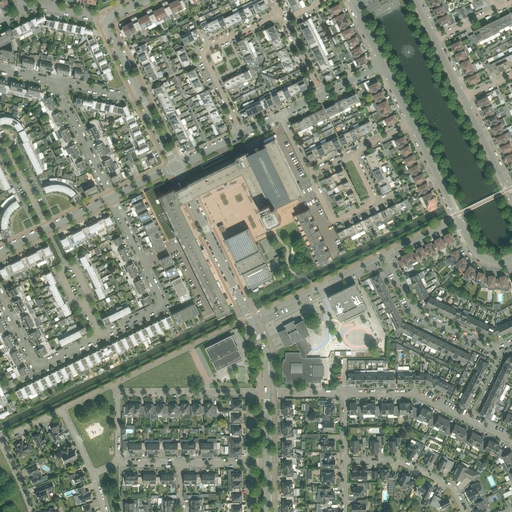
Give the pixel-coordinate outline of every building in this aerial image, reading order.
[(179,0),(177,0),(174,2),(179,11),(187,7),(183,0),(181,0),(180,1),(179,0)] [(257,0),(255,0),(252,2),(253,4),(258,13),(258,14),(260,13),(260,12),(261,11),(262,10),(258,2),(257,0)] [(270,4),(267,0),(261,0),(258,2),(263,12),(265,11),(264,9),(268,8),(266,5),(269,3),(269,4),(270,4)] [(292,9),(290,10),(291,12),(301,8),(302,7),(302,8),(305,6),(306,6),(303,0),(299,2),(291,6),(292,8),(292,9)] [(430,0),(429,0),(429,1),(432,6),(435,5),(436,8),(446,4),(444,0),(430,0)] [(477,0),(472,3),(474,8),(483,4),(481,0),(477,0)] [(167,6),(171,14),(173,18),(173,19),(177,17),(175,12),(179,11),(174,2),(169,4),(170,6),(167,7),(167,6)] [(331,8),(333,14),(342,9),(340,4),(337,5),(336,4),(333,5),(332,3),(326,6),(328,10),(331,8)] [(253,4),(248,6),(254,17),(256,16),(255,14),(257,13),(258,14),(253,4)] [(436,8),(434,10),(437,15),(439,14),(441,18),(447,15),(445,11),(449,9),(449,8),(449,7),(449,6),(448,5),(447,4),(446,4),(436,8)] [(162,8),(159,9),(163,18),(168,16),(171,14),(167,6),(167,7),(165,8),(164,7),(162,8)] [(242,6),(237,8),(238,9),(239,11),(243,20),(244,22),(246,21),(245,19),(246,18),(248,17),(244,9),(243,6),(242,6)] [(248,6),(244,9),(248,17),(249,19),(251,18),(250,16),(252,15),(253,17),(254,17),(248,6)] [(459,9),(461,14),(464,19),(467,17),(463,7),(459,9)] [(237,8),(232,10),(234,13),(238,22),(239,24),(241,23),(240,21),(241,20),(243,20),(239,11),(238,9),(237,8)] [(151,13),(155,22),(163,18),(159,9),(154,12),(154,13),(152,14),(151,13)] [(334,25),(338,23),(347,18),(344,13),(342,14),(340,11),(342,9),(333,14),(334,13),(336,17),(332,19),(334,25)] [(148,14),(143,17),(148,26),(155,22),(151,13),(151,14),(152,15),(149,16),(148,14)] [(221,13),(216,16),(218,18),(222,27),(223,29),(225,28),(224,26),(225,25),(227,25),(224,18),(223,16),(221,13)] [(234,13),(229,16),(234,26),(236,25),(235,24),(238,22),(234,13)] [(42,25),(48,26),(49,20),(45,19),(46,19),(43,15),(36,18),(35,17),(40,27),(40,26),(42,25)] [(438,19),(441,25),(444,23),(444,25),(447,23),(448,26),(455,23),(452,17),(449,18),(447,15),(441,18),(438,19)] [(224,18),(227,25),(229,29),(231,28),(230,26),(231,25),(232,25),(233,25),(233,24),(232,22),(229,16),(227,17),(224,18)] [(505,16),(500,19),(504,28),(509,25),(510,27),(505,16)] [(32,31),(40,27),(35,17),(31,20),(31,21),(28,22),(27,21),(32,31)] [(136,21),(140,30),(142,35),(145,34),(145,32),(144,30),(145,29),(144,27),(148,26),(143,17),(138,19),(139,21),(136,22),(136,21)] [(218,18),(213,21),(217,29),(218,31),(220,30),(219,28),(222,27),(218,18)] [(342,32),(351,28),(349,29),(347,25),(349,24),(347,18),(338,23),(340,28),(341,28),(343,32),(342,32)] [(300,26),(302,29),(311,25),(308,19),(297,25),(299,27),(300,26)] [(500,19),(494,21),(500,32),(499,30),(504,28),(500,19)] [(52,30),(56,31),(58,21),(54,20),(53,21),(49,20),(48,26),(52,27),(52,30)] [(191,30),(191,31),(196,40),(196,42),(198,41),(198,39),(201,37),(197,29),(199,28),(195,20),(192,21),(195,28),(191,30)] [(24,35),(32,31),(27,21),(23,23),(23,25),(20,26),(19,25),(24,35)] [(60,32),(65,33),(67,23),(63,22),(62,23),(58,22),(59,21),(58,21),(56,31),(60,32)] [(133,22),(128,24),(132,33),(140,30),(136,21),(135,21),(136,22),(134,23),(133,22)] [(213,21),(208,23),(212,32),(213,34),(215,33),(214,31),(217,29),(213,21)] [(494,21),(489,24),(495,35),(500,32),(494,21)] [(69,34),(74,35),(76,26),(76,25),(71,24),(71,25),(67,24),(67,23),(65,33),(69,34)] [(212,32),(208,23),(202,26),(208,36),(210,35),(209,33),(212,32)] [(489,23),(484,25),(484,26),(489,37),(495,35),(489,24),(489,23)] [(132,33),(128,24),(122,27),(123,28),(121,30),(120,29),(124,37),(132,33)] [(15,39),(24,35),(19,25),(15,27),(15,28),(11,30),(14,37),(15,39)] [(74,35),(74,37),(82,39),(83,37),(83,36),(85,28),(85,26),(80,25),(80,27),(76,26),(74,35)] [(266,29),(268,35),(279,29),(278,27),(276,28),(274,25),(266,29)] [(303,31),(304,34),(313,30),(311,25),(302,29),(300,30),(301,32),(303,31)] [(484,25),(479,28),(479,29),(484,40),(489,37),(484,26),(484,25)] [(0,57),(1,59),(14,62),(16,53),(12,52),(13,50),(13,49),(13,48),(13,47),(13,46),(13,45),(13,44),(13,43),(12,42),(12,41),(12,40),(11,40),(11,39),(14,37),(11,30),(10,28),(0,33),(0,57)] [(86,37),(88,41),(93,38),(92,34),(93,29),(85,28),(83,36),(86,37)] [(347,41),(356,37),(353,38),(351,34),(354,33),(351,28),(342,32),(345,37),(346,37),(347,41)] [(268,35),(271,40),(281,35),(280,33),(279,33),(277,31),(279,30),(279,29),(268,35)] [(475,33),(472,35),(474,40),(476,44),(479,42),(484,40),(479,29),(476,30),(474,31),(474,32),(475,33)] [(305,36),(307,39),(316,35),(313,30),(304,34),(303,35),(304,37),(305,36)] [(191,31),(186,34),(190,42),(191,44),(193,43),(192,41),(196,40),(191,31)] [(185,45),(183,46),(186,47),(188,46),(187,44),(190,42),(186,34),(181,36),(185,45)] [(271,40),(273,45),(284,40),(283,38),(281,39),(280,36),(281,35),(271,40)] [(308,41),(309,44),(318,40),(316,35),(307,39),(305,40),(306,42),(308,41)] [(351,51),(360,46),(358,47),(356,44),(358,42),(356,37),(347,41),(350,47),(350,46),(352,50),(351,51)] [(87,46),(89,50),(99,46),(96,41),(95,42),(93,38),(88,41),(90,44),(87,46)] [(237,46),(238,48),(248,43),(246,38),(237,42),(239,45),(237,46)] [(454,44),(451,45),(454,50),(463,46),(462,45),(461,42),(462,42),(460,40),(459,40),(459,39),(457,41),(454,42),(453,42),(454,44)] [(284,40),(273,45),(276,50),(287,45),(285,43),(284,44),(282,41),(284,40)] [(310,46),(312,49),(312,50),(321,45),(318,40),(309,44),(308,45),(309,47),(310,46)] [(136,55),(137,57),(139,56),(148,52),(150,51),(147,43),(140,46),(141,49),(136,51),(138,54),(136,55)] [(241,50),(239,51),(240,53),(242,52),(251,48),(248,43),(240,47),(241,49),(241,50)] [(176,44),(175,48),(177,51),(176,52),(178,57),(187,53),(185,50),(187,49),(186,47),(183,46),(176,44)] [(313,52),(314,55),(323,50),(321,45),(312,50),(310,51),(311,53),(313,52)] [(463,46),(454,50),(456,49),(458,53),(456,54),(458,60),(467,55),(470,54),(473,52),(470,47),(467,49),(465,45),(463,46)] [(89,50),(93,58),(102,54),(100,49),(99,50),(98,46),(99,46),(89,50)] [(276,52),(279,57),(290,52),(288,52),(286,50),(288,49),(287,46),(276,52)] [(356,60),(365,56),(365,55),(362,57),(360,53),(363,52),(360,46),(351,51),(354,56),(355,56),(357,60),(356,60)] [(242,56),(243,58),(245,57),(253,53),(251,48),(242,52),(244,55),(242,56)] [(315,57),(317,60),(326,56),(323,50),(314,55),(313,56),(314,58),(315,57)] [(26,65),(28,65),(29,55),(24,54),(25,52),(21,51),(20,59),(23,60),(22,65),(26,65)] [(39,55),(37,63),(40,63),(39,68),(43,69),(45,69),(48,57),(48,56),(42,54),(43,53),(39,52),(39,55)] [(139,60),(140,62),(141,61),(150,57),(148,52),(139,56),(140,59),(139,60)] [(178,57),(181,62),(189,58),(188,55),(190,54),(189,52),(187,53),(178,57)] [(279,57),(282,62),(292,57),(290,58),(289,55),(291,54),(290,52),(279,57)] [(244,61),(245,63),(247,62),(256,58),(253,53),(245,57),(246,60),(244,61)] [(34,62),(37,63),(39,55),(35,54),(35,55),(30,54),(29,55),(28,65),(29,66),(33,67),(34,62)] [(93,58),(97,66),(106,62),(104,57),(103,58),(101,54),(103,54),(102,54),(93,58)] [(460,64),(463,69),(472,64),(469,59),(467,56),(467,55),(458,60),(461,58),(463,62),(460,64)] [(504,55),(499,57),(505,68),(505,69),(510,67),(510,66),(504,55)] [(318,66),(328,61),(326,56),(317,60),(315,61),(316,63),(318,62),(319,65),(318,66)] [(365,56),(356,60),(359,65),(360,66),(366,64),(365,62),(368,61),(365,56)] [(52,66),(55,66),(56,59),(48,57),(45,69),(47,69),(46,70),(51,71),(52,66)] [(65,61),(62,73),(64,73),(64,74),(68,74),(69,69),(72,70),(74,62),(74,59),(69,57),(68,61),(65,61)] [(141,65),(142,67),(144,67),(153,62),(150,57),(141,61),(143,64),(141,65)] [(189,58),(181,62),(183,67),(192,63),(190,60),(192,59),(191,57),(189,58)] [(282,62),(284,67),(295,62),(293,63),(292,60),(293,59),(292,57),(282,62)] [(499,57),(494,60),(500,71),(500,72),(505,69),(505,68),(499,57)] [(260,67),(258,63),(256,58),(247,62),(248,65),(247,66),(248,68),(251,69),(257,71),(261,72),(262,69),(262,67),(260,67)] [(61,72),(62,73),(65,61),(56,59),(55,66),(58,67),(57,72),(61,73),(61,72)] [(494,60),(486,64),(487,68),(490,73),(493,72),(494,73),(500,71),(494,60)] [(145,70),(144,70),(145,72),(146,72),(155,67),(158,66),(155,61),(153,62),(144,67),(145,70)] [(320,67),(322,70),(331,66),(328,61),(318,66),(319,68),(320,67)] [(74,62),(72,70),(75,71),(74,76),(78,77),(78,76),(80,76),(80,77),(82,67),(80,66),(80,65),(78,63),(74,62)] [(99,70),(101,74),(110,70),(108,65),(107,66),(105,62),(106,62),(97,66),(99,70)] [(295,62),(284,67),(287,73),(296,68),(294,65),(296,64),(295,62)] [(467,78),(476,74),(474,70),(472,64),(463,69),(465,74),(468,73),(470,77),(467,78)] [(323,72),(324,75),(333,71),(331,66),(322,70),(320,71),(321,73),(323,72)] [(146,76),(147,78),(149,77),(158,72),(155,67),(146,72),(148,75),(146,76)] [(186,73),(189,78),(197,74),(196,71),(198,70),(196,68),(186,73)] [(246,71),(243,72),(248,81),(257,76),(255,74),(257,71),(251,69),(248,68),(246,69),(246,71)] [(107,79),(108,79),(108,80),(113,78),(109,70),(110,70),(101,74),(103,79),(104,78),(104,79),(105,79),(106,79),(107,79)] [(241,73),(239,74),(243,83),(248,81),(243,72),(242,70),(240,71),(241,73)] [(324,75),(323,76),(324,78),(325,77),(327,81),(329,80),(331,83),(340,78),(336,70),(333,71),(324,75)] [(160,78),(158,72),(149,77),(150,80),(149,81),(150,83),(160,78)] [(189,78),(191,83),(200,79),(198,76),(200,75),(199,73),(197,74),(189,78)] [(237,75),(234,77),(238,85),(243,83),(239,74),(238,73),(236,74),(237,75)] [(476,74),(467,78),(470,83),(473,82),(473,84),(479,81),(478,79),(479,79),(476,74)] [(232,78),(229,79),(233,88),(238,85),(234,77),(233,75),(231,76),(232,78)] [(229,79),(228,77),(226,78),(227,80),(223,82),(228,90),(233,88),(229,79)] [(302,80),(298,82),(303,92),(305,92),(304,90),(307,88),(308,88),(306,85),(309,84),(306,77),(302,79),(302,80)] [(191,83),(193,88),(202,84),(201,81),(202,80),(201,78),(200,79),(191,83)] [(11,86),(8,86),(6,93),(9,94),(10,93),(15,94),(17,83),(16,83),(16,82),(12,81),(11,86)] [(298,82),(293,84),(298,95),(300,94),(299,92),(302,91),(303,93),(303,92),(298,82)] [(369,86),(371,91),(380,87),(378,82),(375,83),(374,82),(369,84),(369,86)] [(19,83),(17,83),(15,94),(18,95),(18,96),(23,97),(25,89),(22,89),(23,84),(19,83)] [(202,84),(193,88),(196,93),(205,89),(203,86),(205,85),(204,83),(202,84)] [(156,90),(157,94),(166,89),(163,84),(153,89),(154,91),(156,90)] [(293,84),(288,87),(293,98),(295,97),(294,95),(297,93),(298,95),(293,84)] [(28,90),(25,89),(23,97),(29,98),(29,97),(32,98),(33,96),(35,87),(33,86),(29,85),(28,90)] [(36,87),(35,87),(33,96),(38,98),(38,100),(39,100),(44,94),(43,93),(40,92),(41,87),(37,86),(36,87)] [(288,87),(282,89),(288,100),(290,99),(289,97),(292,96),(293,98),(288,87)] [(374,95),(376,101),(382,98),(385,96),(382,91),(380,92),(378,88),(380,87),(371,91),(372,92),(372,91),(374,95)] [(158,96),(160,99),(169,94),(166,89),(157,94),(155,94),(156,96),(158,96)] [(199,94),(202,99),(211,95),(209,92),(211,91),(210,89),(199,94)] [(282,89),(277,92),(283,103),(285,102),(284,100),(287,98),(287,100),(288,100),(282,89)] [(283,103),(277,92),(276,90),(271,92),(277,105),(279,104),(279,102),(281,101),(282,103),(283,103)] [(352,92),(350,93),(355,104),(360,101),(356,93),(353,94),(352,92)] [(269,93),(264,95),(264,96),(265,98),(270,107),(272,105),(273,105),(274,107),(276,106),(271,95),(270,93),(269,93)] [(347,95),(345,96),(350,107),(355,104),(350,93),(349,93),(350,95),(347,97),(347,95)] [(44,94),(39,100),(40,102),(42,107),(45,106),(54,101),(53,100),(52,96),(47,98),(46,95),(45,95),(44,94)] [(161,101),(162,104),(171,99),(169,94),(160,99),(158,100),(159,102),(161,101)] [(202,105),(204,104),(213,100),(212,97),(213,96),(212,94),(211,95),(202,99),(199,100),(202,105)] [(264,95),(259,98),(260,100),(264,109),(265,109),(267,108),(268,108),(268,109),(271,108),(270,107),(265,98),(264,96),(264,95)] [(478,100),(481,106),(490,101),(487,96),(486,95),(480,98),(481,99),(478,100)] [(341,97),(339,98),(345,109),(350,107),(345,96),(344,96),(345,98),(342,99),(341,97)] [(89,112),(89,110),(91,101),(89,100),(82,99),(82,98),(78,97),(77,97),(76,97),(75,98),(75,99),(74,99),(74,100),(74,101),(75,102),(76,105),(80,103),(83,104),(83,105),(83,106),(84,107),(84,108),(85,108),(86,108),(85,111),(89,112)] [(174,98),(171,99),(162,104),(160,105),(161,107),(163,106),(165,109),(176,103),(174,98)] [(336,100),(334,101),(340,112),(345,109),(339,98),(339,99),(340,100),(337,102),(336,100)] [(376,101),(373,103),(377,112),(381,110),(389,106),(387,100),(384,102),(382,98),(376,101)] [(204,104),(207,109),(215,105),(214,102),(216,101),(215,99),(213,100),(204,104)] [(91,101),(89,110),(94,111),(95,108),(97,108),(99,109),(100,103),(97,102),(96,102),(96,101),(92,100),(91,101)] [(260,100),(255,103),(260,113),(260,112),(262,110),(263,112),(265,111),(260,100)] [(54,103),(54,101),(45,106),(47,111),(45,112),(46,115),(53,111),(52,109),(57,106),(55,103),(54,103)] [(331,102),(329,103),(334,114),(340,112),(334,101),(335,103),(332,104),(331,102)] [(483,110),(485,115),(494,111),(492,105),(491,106),(489,102),(490,101),(481,106),(484,105),(485,108),(483,110)] [(98,112),(107,114),(109,103),(109,105),(105,104),(105,103),(100,102),(100,103),(99,109),(98,112)] [(117,113),(117,112),(118,106),(114,106),(114,104),(109,103),(107,114),(115,115),(117,113)] [(255,103),(250,105),(255,116),(254,114),(257,113),(258,114),(260,113),(255,103)] [(334,114),(329,103),(329,104),(330,105),(327,107),(326,105),(324,106),(329,117),(334,114)] [(207,109),(209,114),(218,110),(216,107),(218,106),(217,104),(215,105),(207,109)] [(121,117),(131,112),(130,112),(126,105),(122,107),(118,106),(117,112),(121,113),(122,116),(121,117)] [(166,111),(167,114),(176,110),(174,105),(165,109),(163,110),(164,112),(166,111)] [(250,105),(245,108),(250,118),(249,117),(252,115),(253,117),(255,116),(250,105)] [(389,106),(381,110),(383,115),(384,115),(385,117),(386,119),(390,117),(391,116),(390,114),(389,112),(392,111),(389,106)] [(317,109),(322,120),(328,117),(323,107),(320,108),(321,110),(318,111),(317,109)] [(250,118),(245,108),(239,110),(244,119),(247,118),(248,119),(250,118)] [(209,114),(212,119),(220,114),(219,112),(221,111),(220,109),(218,110),(209,114)] [(312,112),(317,123),(322,120),(317,109),(315,110),(316,112),(313,114),(312,112)] [(487,119),(490,124),(493,123),(498,120),(499,120),(497,115),(500,113),(498,109),(495,111),(494,111),(485,115),(488,114),(490,118),(487,119)] [(168,116),(170,119),(179,115),(176,110),(167,114),(165,115),(166,117),(168,116)] [(14,111),(13,115),(10,123),(14,126),(20,119),(16,117),(18,112),(14,111)] [(55,114),(53,111),(46,115),(49,120),(51,119),(52,122),(61,117),(61,116),(59,112),(55,114)] [(121,117),(125,125),(135,120),(134,120),(132,117),(133,116),(131,112),(121,117)] [(307,114),(312,125),(317,123),(312,112),(310,113),(311,115),(308,116),(307,114)] [(212,119),(214,123),(223,119),(221,116),(223,115),(222,113),(220,114),(212,119)] [(4,114),(5,122),(10,123),(13,115),(8,114),(8,116),(4,116),(4,114)] [(302,117),(307,128),(312,125),(307,114),(305,115),(306,117),(303,119),(302,117)] [(171,121),(172,124),(181,120),(179,115),(170,119),(168,120),(169,122),(171,121)] [(394,115),(385,119),(388,124),(389,124),(389,125),(395,123),(394,121),(397,120),(394,115)] [(62,119),(61,117),(52,122),(55,127),(53,128),(54,131),(64,126),(62,123),(65,122),(63,119),(62,119)] [(297,119),(302,130),(307,128),(302,117),(300,118),(301,120),(298,121),(297,119)] [(214,123),(216,128),(225,124),(224,121),(225,120),(224,118),(223,119),(214,123)] [(20,119),(14,126),(18,130),(25,126),(22,123),(21,124),(19,121),(20,119)] [(90,128),(88,129),(90,133),(91,133),(91,134),(100,130),(102,129),(104,128),(103,127),(104,127),(101,122),(100,123),(98,120),(95,119),(94,119),(89,121),(91,124),(89,125),(90,128)] [(172,124),(170,125),(171,127),(173,126),(175,129),(184,125),(187,124),(184,119),(181,120),(172,124)] [(302,130),(297,119),(295,120),(296,122),(292,124),(297,133),(302,130)] [(125,125),(129,133),(139,128),(138,129),(136,125),(137,124),(135,120),(125,125)] [(492,128),(494,134),(497,132),(504,129),(501,124),(500,124),(499,122),(498,120),(493,123),(495,127),(492,128)] [(370,121),(364,124),(370,134),(372,133),(371,131),(374,130),(370,121)] [(225,124),(216,128),(219,134),(228,129),(226,126),(228,125),(227,123),(225,124)] [(364,124),(359,126),(365,137),(367,136),(366,134),(369,133),(369,134),(370,134),(364,124)] [(175,135),(186,130),(184,125),(175,129),(173,130),(174,132),(176,131),(177,134),(175,135)] [(65,129),(64,126),(54,131),(56,134),(58,133),(60,138),(69,134),(69,132),(67,128),(65,129)] [(359,126),(354,129),(359,137),(359,139),(361,138),(361,136),(363,135),(364,137),(365,137),(359,126)] [(18,131),(21,137),(29,133),(27,127),(18,131)] [(131,136),(129,138),(131,142),(133,141),(142,137),(141,135),(140,133),(141,132),(139,128),(138,129),(129,133),(131,136)] [(348,128),(343,131),(344,134),(348,142),(349,144),(351,143),(350,141),(353,140),(349,131),(348,128)] [(100,130),(91,134),(92,136),(91,136),(93,140),(95,139),(97,142),(99,140),(106,137),(108,136),(106,131),(104,132),(103,132),(102,129),(100,130)] [(177,135),(175,135),(176,137),(178,137),(180,140),(189,135),(191,134),(188,129),(186,130),(177,135)] [(354,129),(349,131),(353,140),(354,142),(356,141),(355,139),(359,137),(354,129)] [(496,138),(499,143),(502,142),(508,139),(511,137),(509,131),(505,133),(503,130),(504,129),(497,132),(499,136),(496,138)] [(29,133),(21,137),(22,140),(23,142),(31,138),(33,137),(31,132),(29,133)] [(69,134),(60,138),(59,139),(61,144),(62,147),(69,144),(68,141),(72,138),(71,135),(70,135),(69,134)] [(348,142),(344,134),(339,136),(344,147),(346,146),(345,144),(348,142)] [(181,142),(182,145),(191,141),(189,135),(180,140),(178,141),(179,143),(181,142)] [(136,145),(137,149),(147,144),(146,145),(144,141),(145,141),(143,136),(142,137),(133,141),(135,145),(136,145)] [(395,141),(398,146),(407,141),(404,136),(402,137),(401,136),(395,139),(396,140),(395,141)] [(98,144),(96,145),(98,149),(99,150),(108,146),(106,141),(108,140),(106,137),(99,140),(97,142),(98,144)] [(205,173),(194,178),(195,180),(195,181),(200,190),(232,175),(244,169),(261,202),(260,203),(258,204),(257,204),(259,203),(260,206),(260,207),(259,207),(261,212),(262,212),(263,214),(263,213),(266,219),(266,220),(268,225),(282,219),(276,208),(303,195),(302,195),(301,192),(300,190),(298,185),(297,184),(275,139),(275,138),(264,144),(262,140),(261,137),(244,146),(245,148),(247,152),(232,159),(205,173)] [(337,137),(332,139),(336,148),(339,147),(340,149),(342,148),(337,137)] [(22,143),(25,148),(32,144),(31,138),(23,142),(22,143)] [(332,139),(327,142),(331,151),(334,149),(335,151),(337,150),(336,148),(332,139)] [(501,147),(504,152),(506,151),(511,148),(511,146),(510,143),(509,143),(508,139),(502,142),(504,146),(501,147)] [(182,145),(180,146),(181,148),(183,147),(185,150),(194,146),(191,141),(182,145)] [(400,150),(402,155),(411,151),(409,145),(406,147),(404,143),(407,142),(407,141),(398,146),(396,147),(398,151),(400,150)] [(32,144),(25,148),(27,153),(37,148),(36,142),(32,144)] [(327,142),(322,144),(326,153),(329,152),(330,154),(332,153),(331,151),(327,142)] [(70,146),(69,144),(62,147),(64,150),(66,149),(68,154),(77,150),(76,148),(77,148),(75,144),(70,146)] [(138,155),(139,159),(148,155),(146,150),(149,149),(147,144),(137,149),(139,153),(140,154),(138,155)] [(315,144),(310,146),(310,147),(311,149),(316,158),(318,157),(319,157),(320,159),(322,158),(321,156),(317,147),(315,144)] [(322,144),(317,147),(321,156),(324,154),(325,156),(327,155),(326,153),(322,144)] [(106,153),(107,156),(114,153),(113,150),(112,150),(110,145),(108,146),(99,150),(100,152),(99,152),(101,156),(106,153)] [(317,160),(311,149),(310,147),(305,150),(310,161),(314,159),(315,161),(317,160)] [(37,148),(27,153),(30,158),(37,154),(38,154),(40,153),(38,148),(37,148)] [(78,151),(77,150),(68,154),(70,157),(67,158),(70,163),(77,160),(76,157),(80,155),(78,151)] [(365,160),(366,162),(368,161),(377,157),(374,151),(365,156),(367,159),(365,160)] [(404,159),(407,164),(416,160),(413,155),(411,156),(409,152),(412,151),(411,151),(402,155),(403,155),(405,159),(404,159)] [(106,165),(107,166),(117,161),(115,156),(116,156),(114,153),(107,156),(109,159),(104,161),(106,165)] [(30,158),(32,163),(41,159),(41,158),(40,159),(38,154),(30,158)] [(148,155),(139,159),(140,159),(143,157),(148,166),(157,162),(154,156),(150,159),(148,155)] [(368,165),(369,167),(370,166),(379,162),(377,157),(368,161),(369,164),(368,165)] [(32,163),(35,168),(43,164),(42,164),(41,159),(32,163)] [(78,162),(77,160),(70,163),(71,166),(72,166),(74,170),(74,171),(76,176),(81,174),(78,169),(86,166),(85,165),(85,166),(84,164),(85,164),(83,160),(78,162)] [(409,168),(412,174),(421,169),(418,164),(415,165),(413,161),(416,160),(407,164),(407,165),(406,165),(407,169),(409,168)] [(117,161),(107,166),(108,168),(107,168),(109,172),(111,171),(113,173),(115,172),(120,170),(122,169),(120,165),(120,164),(119,164),(117,161)] [(370,170),(371,172),(373,171),(382,167),(379,162),(370,166),(372,169),(370,170)] [(43,164),(35,168),(37,174),(45,170),(43,164)] [(374,174),(373,175),(374,177),(375,176),(384,172),(387,171),(384,166),(382,167),(373,171),(374,174)] [(414,178),(416,183),(425,179),(423,173),(420,175),(418,171),(421,169),(412,174),(414,177),(414,178)] [(114,176),(112,177),(114,183),(124,178),(120,170),(115,172),(113,173),(114,176)] [(341,171),(337,173),(343,184),(348,181),(343,171),(343,170),(341,171)] [(375,180),(376,182),(378,182),(387,177),(384,172),(375,176),(377,180),(375,180)] [(41,173),(35,176),(38,182),(42,190),(45,189),(46,192),(52,190),(50,181),(47,182),(43,184),(42,181),(40,178),(43,177),(41,173)] [(332,175),(326,178),(327,181),(331,189),(337,187),(333,178),(332,175)] [(57,190),(63,191),(66,183),(62,182),(62,178),(58,177),(58,181),(57,190)] [(378,186),(379,188),(380,187),(389,182),(387,177),(378,182),(379,185),(378,186)] [(66,183),(63,191),(68,193),(73,186),(69,184),(70,180),(67,179),(66,183)] [(418,187),(421,192),(430,188),(427,183),(424,184),(423,180),(425,179),(416,183),(417,183),(419,187),(418,187)] [(164,182),(145,192),(168,239),(168,240),(177,236),(178,235),(179,235),(181,237),(182,241),(184,244),(195,238),(194,236),(192,232),(178,205),(184,202),(191,199),(197,195),(198,195),(201,193),(200,190),(195,181),(195,180),(191,182),(184,185),(177,188),(174,190),(173,188),(168,190),(164,182)] [(8,181),(0,185),(0,187),(3,190),(10,187),(8,181)] [(337,187),(340,192),(345,189),(351,186),(348,181),(343,184),(337,187)] [(382,190),(380,191),(381,193),(384,191),(386,194),(392,191),(391,188),(392,188),(389,182),(380,187),(381,187),(381,188),(382,190)] [(94,183),(88,184),(93,193),(98,191),(94,183)] [(93,193),(88,184),(84,188),(87,196),(93,193)] [(68,193),(72,197),(79,191),(73,186),(68,193)] [(351,186),(345,189),(350,198),(351,200),(354,199),(355,199),(357,198),(356,197),(351,186)] [(14,187),(8,190),(9,193),(12,192),(13,195),(15,197),(11,200),(9,202),(14,208),(19,205),(18,202),(20,201),(17,193),(14,187)] [(423,196),(425,202),(434,197),(432,192),(429,193),(427,189),(430,188),(421,192),(421,193),(421,192),(423,196)] [(79,191),(72,197),(75,202),(83,198),(79,191)] [(344,201),(340,192),(334,195),(340,206),(345,203),(344,201)] [(130,201),(132,205),(143,200),(142,197),(144,196),(142,193),(140,194),(131,199),(131,200),(130,201)] [(434,197),(425,202),(428,207),(430,211),(436,208),(434,204),(437,203),(434,197)] [(404,200),(398,203),(403,212),(412,207),(408,198),(404,200)] [(134,206),(136,209),(145,205),(143,200),(132,205),(133,207),(134,206)] [(9,202),(3,208),(11,212),(14,208),(9,202)] [(395,204),(390,207),(394,216),(403,212),(398,203),(395,205),(395,204)] [(136,211),(137,215),(148,210),(147,208),(149,207),(147,204),(145,205),(136,209),(136,211)] [(386,209),(381,211),(385,220),(386,220),(387,223),(393,220),(392,217),(394,216),(390,207),(387,209),(386,209)] [(3,208),(0,214),(8,217),(11,212),(3,208)] [(293,216),(296,222),(311,214),(312,214),(309,209),(303,212),(293,216)] [(139,217),(141,220),(150,215),(148,210),(137,215),(138,217),(139,217)] [(378,213),(372,215),(377,224),(378,227),(384,224),(385,226),(388,224),(387,223),(386,220),(385,220),(381,211),(378,213)] [(0,214),(0,222),(7,223),(8,217),(0,214)] [(296,222),(298,227),(314,219),(311,214),(296,222)] [(109,215),(101,219),(106,230),(114,226),(112,222),(111,218),(109,216),(109,215)] [(141,221),(143,225),(153,220),(150,215),(141,220),(141,221)] [(369,217),(364,220),(368,228),(377,224),(372,215),(372,216),(369,217)] [(101,219),(93,223),(98,234),(106,230),(101,219)] [(145,230),(145,231),(158,224),(155,225),(154,223),(157,222),(155,219),(153,220),(143,225),(144,227),(146,230),(145,230)] [(298,227),(301,232),(316,224),(317,224),(315,221),(314,219),(298,227)] [(361,221),(355,224),(360,233),(368,228),(364,220),(361,221)] [(93,223),(85,227),(90,238),(98,234),(93,223)] [(148,236),(158,231),(157,229),(159,227),(158,224),(145,231),(146,233),(147,232),(148,235),(148,236)] [(223,224),(218,227),(221,232),(226,230),(223,224)] [(301,232),(303,237),(319,229),(316,224),(301,232)] [(352,225),(347,228),(351,237),(360,233),(355,224),(352,226),(352,225)] [(85,227),(77,231),(82,242),(90,238),(85,227)] [(249,227),(225,239),(226,241),(230,250),(231,251),(232,253),(238,266),(242,274),(246,283),(249,287),(251,286),(252,288),(251,286),(258,282),(259,284),(263,281),(263,280),(270,277),(271,279),(270,277),(272,276),(268,266),(267,264),(265,261),(267,260),(259,244),(257,244),(257,243),(256,243),(249,227)] [(351,237),(347,228),(346,228),(347,228),(338,233),(342,241),(351,237)] [(7,229),(0,229),(0,233),(1,238),(9,234),(7,229)] [(303,237),(306,242),(321,234),(322,234),(320,231),(319,229),(303,237)] [(77,231),(68,235),(74,246),(82,242),(77,231)] [(150,241),(160,236),(158,231),(148,236),(149,238),(150,237),(151,240),(150,241)] [(444,235),(446,238),(449,244),(454,242),(454,241),(455,240),(453,235),(451,235),(450,233),(444,235)] [(306,242),(308,247),(324,239),(321,234),(306,242)] [(74,246),(68,235),(60,239),(60,240),(65,250),(74,246)] [(110,245),(112,250),(119,247),(118,244),(123,242),(121,238),(120,238),(120,237),(120,236),(111,241),(112,244),(110,245)] [(160,236),(150,241),(151,243),(152,243),(153,246),(156,252),(166,247),(160,236)] [(441,237),(435,240),(436,243),(437,242),(439,248),(440,249),(441,251),(446,249),(445,246),(449,244),(446,238),(442,240),(441,237)] [(211,305),(215,313),(216,316),(231,310),(225,298),(228,297),(227,297),(227,295),(226,293),(204,249),(201,250),(195,238),(184,244),(187,251),(190,250),(214,300),(211,302),(212,304),(211,305)] [(308,247),(310,252),(326,244),(327,244),(325,241),(324,239),(308,247)] [(426,244),(427,247),(430,253),(432,257),(437,254),(435,250),(439,248),(437,242),(436,243),(433,244),(431,242),(426,244)] [(310,252),(313,257),(329,249),(326,244),(310,252)] [(48,245),(40,249),(45,260),(53,256),(48,246),(48,245)] [(417,249),(418,252),(421,257),(421,258),(426,255),(430,253),(427,247),(423,249),(422,246),(417,249)] [(117,258),(119,257),(127,253),(127,251),(126,247),(121,249),(119,247),(112,250),(115,255),(116,255),(117,258)] [(40,249),(32,253),(37,264),(38,267),(46,263),(45,260),(40,249)] [(313,257),(315,262),(331,254),(332,254),(330,251),(329,251),(329,249),(313,257)] [(413,251),(407,254),(412,263),(417,260),(417,259),(421,257),(418,252),(414,254),(413,251)] [(32,253),(24,257),(29,268),(37,264),(32,253)] [(79,257),(82,263),(91,258),(89,258),(88,253),(79,257)] [(119,263),(120,266),(127,263),(126,260),(131,258),(129,254),(128,254),(127,253),(119,257),(121,262),(119,263)] [(163,267),(165,270),(175,265),(169,254),(159,259),(162,265),(163,265),(164,266),(163,267)] [(331,254),(315,262),(318,267),(322,265),(334,259),(331,254)] [(412,263),(407,254),(402,256),(403,259),(399,261),(402,267),(406,265),(408,268),(413,266),(412,263)] [(453,256),(447,259),(456,271),(460,268),(465,263),(467,262),(463,257),(461,259),(459,254),(453,256)] [(278,256),(276,257),(275,258),(279,267),(283,265),(278,256)] [(24,257),(15,261),(21,272),(29,268),(24,257)] [(89,259),(82,263),(84,268),(86,267),(92,264),(92,262),(91,258),(89,259)] [(15,261),(7,265),(13,276),(13,275),(14,275),(14,276),(17,277),(22,275),(20,272),(21,272),(15,261)] [(92,264),(86,267),(87,269),(88,272),(96,268),(96,266),(95,262),(92,264)] [(127,263),(120,266),(122,269),(124,274),(126,273),(135,269),(135,267),(133,263),(129,265),(127,263)] [(459,268),(459,269),(464,275),(462,277),(467,280),(469,277),(470,276),(473,271),(474,271),(475,269),(470,265),(469,268),(465,263),(460,268),(459,268)] [(167,272),(168,275),(177,271),(176,269),(179,268),(177,264),(175,265),(165,270),(166,273),(167,272)] [(13,276),(7,265),(0,268),(0,270),(4,280),(13,276)] [(96,268),(88,272),(91,277),(100,273),(99,268),(98,267),(97,268),(96,268)] [(127,279),(128,282),(135,279),(134,276),(138,274),(137,270),(136,270),(135,269),(126,273),(129,278),(127,279)] [(41,276),(45,280),(53,277),(50,271),(41,276)] [(168,277),(170,281),(180,276),(177,271),(168,275),(169,277),(168,277)] [(415,275),(410,277),(411,279),(413,283),(421,279),(423,278),(425,277),(422,271),(420,272),(418,273),(415,275)] [(481,283),(482,282),(484,276),(485,274),(479,272),(478,274),(474,271),(473,271),(470,276),(476,281),(481,283)] [(91,277),(93,282),(102,278),(101,278),(100,273),(91,277)] [(369,278),(367,279),(370,285),(372,284),(382,279),(380,274),(375,277),(373,277),(373,276),(369,278)] [(494,286),(494,289),(503,290),(509,289),(508,285),(509,284),(508,278),(507,278),(506,275),(500,277),(501,279),(495,279),(494,285),(495,285),(495,286),(494,286)] [(172,286),(182,281),(180,276),(170,281),(171,283),(172,283),(173,285),(172,286)] [(481,283),(480,287),(482,288),(488,288),(488,290),(489,290),(494,290),(494,289),(494,286),(495,286),(495,285),(494,285),(495,279),(495,276),(489,276),(489,278),(484,276),(482,282),(481,283)] [(45,280),(44,281),(47,284),(48,285),(56,282),(53,277),(45,280)] [(94,288),(103,284),(102,278),(93,282),(96,287),(94,288)] [(135,279),(128,282),(130,285),(129,286),(131,291),(134,289),(143,285),(142,283),(143,283),(141,279),(137,281),(135,279)] [(372,284),(375,289),(377,288),(385,284),(382,279),(372,284)] [(421,279),(413,283),(415,287),(416,288),(424,284),(423,282),(421,279)] [(173,286),(172,286),(173,288),(174,288),(175,289),(175,290),(176,291),(185,286),(187,285),(184,280),(182,281),(173,286)] [(48,292),(57,287),(54,283),(56,282),(45,287),(49,291),(48,292)] [(328,295),(328,296),(334,308),(333,308),(333,309),(334,308),(335,311),(340,321),(354,315),(354,314),(368,308),(362,296),(362,295),(361,292),(360,293),(357,286),(355,283),(342,289),(341,289),(341,290),(328,296),(328,295)] [(94,288),(97,293),(106,289),(106,288),(104,289),(103,284),(94,288)] [(377,288),(375,289),(377,294),(379,293),(387,289),(385,284),(377,288)] [(424,284),(416,288),(417,290),(418,293),(426,290),(424,284)] [(13,288),(9,291),(10,292),(11,296),(13,295),(14,298),(17,297),(24,293),(23,291),(24,289),(24,288),(23,286),(22,285),(20,285),(18,286),(13,288)] [(134,295),(136,298),(143,295),(142,292),(146,290),(145,286),(144,286),(143,285),(134,289),(137,294),(134,295)] [(176,291),(175,291),(176,293),(177,293),(178,296),(188,291),(189,291),(187,285),(185,286),(176,291)] [(50,297),(59,293),(57,287),(48,292),(51,296),(50,297)] [(106,289),(97,293),(99,298),(107,295),(106,289)] [(379,293),(382,297),(389,294),(387,289),(379,293)] [(426,290),(418,293),(419,295),(421,299),(425,297),(425,299),(429,296),(428,295),(429,295),(427,291),(426,290)] [(178,296),(177,296),(178,299),(179,298),(181,301),(190,297),(188,291),(178,296)] [(16,301),(14,302),(16,305),(17,305),(17,307),(28,301),(26,296),(24,293),(17,297),(14,298),(16,301)] [(53,302),(62,298),(59,293),(50,297),(54,301),(53,302)] [(382,297),(384,302),(392,299),(389,294),(382,297)] [(143,295),(136,298),(138,301),(140,306),(142,305),(152,301),(152,300),(151,301),(150,299),(151,299),(149,295),(144,298),(143,295)] [(429,296),(425,299),(426,300),(427,302),(426,305),(432,307),(436,299),(430,297),(430,298),(429,297),(429,296)] [(53,302),(57,307),(64,303),(62,298),(53,302)] [(384,302),(386,307),(394,303),(392,299),(384,302)] [(436,299),(432,307),(433,308),(437,310),(441,302),(436,300),(436,299)] [(24,310),(25,313),(32,309),(28,301),(17,307),(18,308),(17,308),(19,312),(24,310)] [(57,307),(55,307),(57,312),(59,312),(60,311),(68,307),(66,302),(64,303),(57,307)] [(126,302),(121,304),(122,306),(125,314),(131,311),(129,306),(127,303),(126,302)] [(441,302),(437,310),(438,310),(441,312),(443,312),(446,305),(442,302),(441,302)] [(194,303),(188,306),(193,316),(195,315),(194,314),(196,313),(196,314),(199,313),(194,303)] [(386,307),(384,308),(386,313),(389,312),(396,308),(394,303),(386,307)] [(121,306),(116,307),(120,316),(125,314),(121,304),(121,305),(121,306)] [(446,305),(443,312),(444,313),(448,315),(452,307),(448,305),(446,305)] [(452,307),(448,315),(449,315),(449,316),(450,317),(451,317),(453,318),(457,310),(458,307),(453,305),(452,307)] [(188,306),(182,308),(187,319),(189,317),(192,315),(192,316),(193,316),(188,306)] [(68,307),(59,312),(63,316),(71,313),(68,307)] [(116,308),(111,309),(115,319),(120,316),(116,307),(116,308)] [(182,308),(177,311),(182,321),(184,320),(184,319),(187,318),(187,319),(182,308)] [(389,312),(391,317),(399,313),(396,308),(389,312)] [(24,321),(25,323),(36,317),(32,309),(25,313),(27,315),(22,318),(24,321)] [(111,311),(106,312),(110,321),(115,319),(111,309),(111,310),(111,311)] [(457,310),(453,318),(454,318),(454,319),(456,319),(457,319),(459,320),(463,313),(460,311),(457,310)] [(182,321),(177,311),(172,314),(177,324),(179,323),(179,322),(182,320),(182,321)] [(110,321),(106,312),(105,312),(106,313),(100,315),(105,324),(110,321)] [(399,313),(391,317),(389,318),(391,323),(392,323),(401,318),(399,313)] [(463,313),(459,320),(461,321),(461,322),(463,323),(464,323),(465,322),(468,315),(465,314),(463,313)] [(465,322),(464,323),(466,324),(467,325),(468,325),(469,325),(470,326),(471,324),(474,318),(471,317),(468,315),(465,322)] [(36,317),(25,323),(26,324),(25,324),(27,328),(32,326),(33,329),(40,325),(43,324),(39,316),(36,317)] [(165,317),(161,319),(161,320),(166,328),(170,326),(174,324),(170,316),(166,318),(165,317)] [(395,330),(397,328),(403,322),(401,318),(392,323),(395,330)] [(471,324),(470,326),(473,327),(475,328),(479,320),(477,320),(474,318),(471,324)] [(157,321),(153,323),(153,324),(158,332),(162,330),(165,328),(166,328),(161,320),(158,322),(157,321)] [(284,329),(279,332),(282,338),(286,346),(295,341),(301,352),(286,352),(286,355),(286,359),(284,359),(284,358),(283,360),(283,363),(282,366),(282,367),(282,369),(283,372),(283,374),(284,376),(286,376),(286,380),(286,383),(309,383),(310,383),(321,382),(321,381),(323,378),(324,374),(324,372),(324,370),(324,368),(324,366),(323,362),(321,359),(321,357),(306,357),(307,355),(308,353),(310,352),(309,351),(308,353),(307,354),(305,352),(306,352),(306,351),(307,350),(307,349),(308,348),(309,348),(310,347),(310,346),(311,346),(310,346),(305,336),(310,334),(303,320),(298,323),(297,321),(295,321),(293,321),(291,322),(289,323),(288,324),(286,325),(284,326),(283,328),(284,329)] [(479,320),(475,328),(476,329),(479,331),(480,331),(484,323),(483,323),(479,320)] [(397,328),(403,331),(407,324),(403,322),(397,328)] [(511,328),(509,322),(503,324),(507,332),(511,329),(511,328)] [(83,323),(78,327),(82,335),(87,332),(83,323)] [(484,323),(480,331),(484,333),(485,333),(489,325),(484,323)] [(76,324),(71,326),(72,328),(73,330),(77,337),(82,335),(78,327),(78,326),(77,326),(76,324)] [(149,325),(145,327),(145,328),(149,336),(154,334),(157,332),(158,332),(153,324),(150,326),(149,325)] [(403,331),(408,334),(412,326),(407,324),(403,331)] [(498,328),(496,328),(497,333),(500,331),(502,335),(507,332),(503,324),(498,327),(498,328)] [(32,337),(33,339),(42,334),(44,333),(40,325),(33,329),(34,331),(30,334),(32,337)] [(489,325),(485,333),(491,336),(492,334),(493,334),(497,333),(496,328),(495,329),(495,328),(489,325)] [(408,334),(413,336),(417,329),(412,326),(408,334)] [(77,337),(72,328),(70,330),(69,328),(67,329),(67,331),(72,340),(77,337)] [(141,329),(137,331),(137,332),(141,340),(143,343),(150,340),(148,337),(149,336),(145,328),(142,330),(141,329)] [(413,336),(412,338),(417,340),(418,338),(422,331),(417,329),(413,336)] [(62,333),(67,342),(72,340),(67,331),(63,335),(62,333)] [(417,340),(422,343),(422,342),(424,338),(427,333),(422,331),(418,338),(417,340)] [(133,332),(129,335),(129,336),(133,344),(138,342),(141,340),(137,332),(133,334),(133,332)] [(67,342),(62,333),(57,337),(61,345),(67,342)] [(422,343),(427,345),(427,344),(430,338),(431,336),(427,333),(424,338),(422,342),(422,343)] [(0,339),(3,344),(12,340),(11,338),(10,334),(5,336),(4,334),(0,335),(0,339)] [(34,338),(33,339),(34,340),(33,340),(35,344),(37,343),(38,346),(41,345),(48,341),(46,338),(45,339),(44,338),(42,334),(34,338)] [(205,348),(211,358),(217,371),(224,367),(225,366),(226,366),(243,358),(234,341),(232,335),(215,343),(215,344),(213,345),(213,344),(205,348)] [(125,336),(121,339),(121,340),(125,348),(130,346),(133,344),(129,336),(125,338),(125,336)] [(427,344),(427,345),(432,348),(432,347),(436,338),(431,336),(430,338),(427,344)] [(432,347),(432,348),(437,350),(437,349),(441,340),(437,338),(436,338),(432,347)] [(2,348),(4,353),(12,350),(10,347),(15,345),(13,341),(12,341),(12,340),(3,344),(4,347),(2,348)] [(117,340),(112,342),(113,344),(117,352),(121,350),(125,348),(121,340),(117,341),(117,340)] [(437,349),(437,350),(441,352),(446,343),(441,340),(437,349)] [(40,349),(38,350),(40,354),(40,353),(41,355),(40,355),(42,354),(43,357),(56,351),(55,348),(50,350),(48,348),(51,347),(48,342),(48,341),(41,345),(38,346),(40,349)] [(446,343),(441,352),(446,355),(447,353),(451,345),(446,343)] [(109,344),(104,346),(109,356),(113,354),(117,352),(113,344),(109,345),(109,344)] [(447,353),(452,355),(456,347),(451,345),(447,353)] [(101,350),(97,351),(101,360),(105,358),(109,356),(104,346),(100,349),(101,350)] [(451,356),(451,357),(456,360),(456,359),(457,357),(461,350),(456,347),(452,355),(451,356)] [(7,356),(9,361),(19,356),(19,354),(18,350),(13,352),(12,350),(4,353),(6,356),(7,356)] [(93,354),(89,355),(93,364),(97,362),(101,360),(97,351),(96,350),(92,353),(93,354)] [(457,357),(462,360),(465,352),(461,350),(457,357)] [(465,352),(462,360),(461,361),(466,364),(471,355),(465,352)] [(84,358),(81,359),(85,368),(93,364),(89,355),(88,354),(84,356),(84,358)] [(476,363),(479,365),(486,368),(489,363),(484,361),(486,357),(480,355),(476,363)] [(10,364),(12,369),(19,366),(18,363),(23,361),(21,357),(20,357),(19,356),(9,361),(11,364),(10,364)] [(73,363),(77,372),(80,370),(81,370),(85,368),(81,359),(80,358),(76,360),(76,362),(75,362),(74,363),(73,363)] [(64,366),(69,376),(72,374),(77,372),(72,362),(68,364),(68,365),(65,367),(64,366)] [(398,365),(395,365),(395,372),(395,373),(395,374),(396,374),(398,374),(398,378),(398,383),(401,383),(404,383),(404,370),(403,370),(403,367),(398,367),(398,365)] [(479,365),(476,370),(484,373),(486,368),(479,365)] [(504,365),(501,370),(509,373),(511,368),(504,365)] [(10,374),(15,372),(17,377),(28,372),(25,366),(21,369),(19,366),(5,373),(7,376),(10,375),(10,374)] [(56,370),(61,380),(64,378),(69,376),(64,366),(60,368),(60,369),(57,371),(56,370)] [(428,374),(425,383),(430,385),(434,376),(432,375),(432,374),(433,373),(429,369),(428,373),(428,374)] [(48,374),(53,384),(56,382),(61,380),(56,370),(52,372),(52,373),(49,375),(48,374)] [(476,370),(474,374),(482,378),(484,373),(476,370)] [(501,370),(499,375),(507,378),(509,373),(501,370)] [(40,378),(44,388),(45,388),(45,387),(48,386),(53,384),(48,374),(44,376),(44,377),(40,379),(40,378)] [(474,374),(472,379),(479,383),(482,378),(474,374)] [(499,375),(497,379),(504,383),(507,378),(499,375)] [(433,386),(435,387),(439,379),(434,376),(430,385),(432,386),(433,386)] [(36,381),(32,383),(36,392),(36,391),(40,390),(44,388),(40,378),(35,380),(36,381)] [(7,382),(10,388),(16,385),(13,379),(9,381),(7,382)] [(438,389),(440,390),(444,381),(439,379),(435,387),(438,388),(438,389)] [(472,379),(469,384),(477,388),(479,383),(472,379)] [(505,389),(505,390),(507,385),(504,383),(497,379),(494,384),(505,389)] [(443,391),(445,392),(449,384),(444,381),(440,390),(443,391)] [(24,387),(28,396),(36,392),(32,383),(32,382),(27,384),(28,385),(27,386),(24,387)] [(449,384),(445,392),(448,393),(448,394),(451,395),(455,386),(449,384)] [(469,384),(467,389),(475,393),(477,388),(469,384)] [(502,394),(505,389),(494,384),(492,389),(502,394)] [(28,396),(24,386),(19,388),(20,389),(16,391),(20,400),(24,398),(28,396)] [(467,389),(465,394),(472,398),(475,393),(467,389)] [(492,389),(490,394),(500,399),(502,394),(492,389)] [(465,394),(462,399),(470,402),(472,398),(465,394)] [(490,394),(487,399),(498,404),(501,399),(500,399),(490,394)] [(283,405),(282,405),(282,409),(292,409),(292,403),(293,403),(294,403),(294,400),(294,398),(286,398),(286,400),(286,402),(283,402),(283,405)] [(233,409),(242,409),(243,409),(243,404),(242,404),(242,401),(239,402),(239,399),(229,399),(229,404),(231,405),(233,405),(233,409)] [(470,402),(462,399),(460,404),(467,408),(470,402)] [(487,399),(485,404),(495,409),(496,409),(498,404),(487,399)] [(319,401),(319,404),(325,404),(325,413),(327,413),(327,414),(329,414),(335,414),(335,412),(336,412),(336,409),(335,409),(335,406),(333,406),(333,404),(327,404),(327,401),(319,401)] [(350,410),(350,414),(350,417),(357,417),(357,416),(360,416),(360,407),(357,407),(357,404),(357,402),(354,402),(354,403),(350,403),(350,406),(349,406),(349,410),(350,410)] [(363,413),(369,413),(369,403),(366,403),(366,402),(363,402),(363,405),(363,407),(360,407),(360,416),(363,416),(363,413)] [(375,416),(379,416),(379,406),(375,406),(375,405),(376,405),(376,402),(373,402),(373,403),(369,403),(369,413),(375,413),(375,416)] [(382,413),(388,413),(388,403),(385,403),(385,402),(381,402),(381,404),(382,404),(382,406),(379,406),(379,416),(382,416),(382,413)] [(391,403),(388,403),(388,413),(394,413),(394,416),(397,416),(397,407),(397,405),(394,405),(394,404),(394,402),(391,402),(391,403)] [(397,407),(397,416),(401,416),(401,413),(407,413),(406,402),(403,402),(403,403),(402,403),(402,404),(400,404),(400,405),(397,405),(397,407)] [(410,402),(406,402),(407,413),(410,413),(410,415),(410,416),(412,416),(412,417),(414,418),(418,409),(413,406),(413,404),(411,404),(411,403),(410,403),(410,402)] [(5,404),(0,406),(0,417),(1,417),(1,418),(6,415),(5,414),(9,413),(13,411),(12,410),(8,403),(5,404)] [(124,407),(124,412),(125,412),(127,413),(134,413),(134,404),(133,403),(131,403),(130,404),(127,404),(127,407),(125,407),(124,407)] [(134,404),(134,413),(138,413),(139,416),(145,416),(145,406),(142,406),(142,404),(139,404),(138,403),(135,403),(135,404),(134,404)] [(147,404),(146,404),(146,409),(146,413),(150,413),(151,418),(157,418),(157,411),(157,406),(154,406),(154,404),(151,404),(150,403),(147,403),(147,404)] [(159,404),(158,404),(158,409),(158,413),(162,413),(162,414),(162,415),(163,416),(163,417),(164,417),(169,417),(169,416),(169,411),(169,406),(166,406),(166,404),(163,404),(162,403),(159,403),(159,404)] [(171,404),(170,404),(170,409),(170,413),(170,416),(170,417),(179,417),(179,416),(181,416),(181,411),(181,406),(178,406),(178,404),(175,404),(174,403),(171,403),(171,404)] [(187,403),(182,403),(182,404),(182,409),(182,413),(186,413),(186,418),(187,419),(191,419),(191,416),(193,416),(193,411),(193,406),(189,406),(189,404),(187,404),(187,403)] [(194,404),(194,409),(194,413),(205,413),(205,406),(201,406),(201,404),(198,404),(198,403),(195,403),(195,404),(194,404)] [(217,416),(217,413),(217,406),(213,406),(213,404),(211,404),(211,403),(206,403),(206,413),(210,413),(210,414),(211,416),(217,416)] [(485,404),(483,409),(494,414),(495,411),(494,411),(495,409),(485,404)] [(422,422),(423,420),(428,410),(425,408),(425,409),(424,408),(424,409),(422,408),(421,411),(418,410),(419,409),(418,409),(414,418),(422,422)] [(286,416),(286,419),(293,419),(293,409),(292,409),(282,409),(282,413),(283,413),(284,413),(284,416),(286,416)] [(483,409),(480,414),(487,417),(487,418),(491,420),(494,414),(483,409)] [(431,426),(435,418),(432,416),(433,414),(432,413),(432,412),(431,412),(432,411),(428,410),(423,420),(429,422),(428,424),(431,426)] [(506,417),(503,421),(506,423),(506,422),(509,423),(511,417),(511,411),(509,410),(508,413),(506,417)] [(240,411),(235,411),(229,411),(229,416),(231,417),(233,417),(233,421),(242,421),(243,420),(242,417),(242,414),(240,414),(240,411)] [(435,418),(431,426),(434,427),(433,428),(439,431),(440,428),(445,418),(442,417),(442,416),(439,415),(438,417),(439,417),(438,419),(435,418)] [(321,417),(318,417),(318,421),(319,424),(324,424),(324,427),(322,427),(322,432),(326,432),(326,430),(331,430),(331,431),(335,431),(335,427),(334,427),(334,423),(334,421),(332,421),(330,421),(330,419),(330,417),(329,417),(325,417),(321,417)] [(444,432),(448,434),(452,426),(449,424),(450,422),(450,423),(451,421),(448,419),(448,420),(445,418),(440,428),(446,430),(444,432)] [(283,425),(283,429),(293,429),(292,429),(292,422),(293,422),(293,419),(286,419),(286,422),(283,422),(283,424),(283,425)] [(53,431),(50,432),(55,443),(61,440),(66,437),(64,433),(63,430),(64,430),(62,426),(61,427),(61,426),(59,423),(58,424),(57,423),(54,425),(55,426),(52,427),(52,428),(53,431)] [(230,433),(233,433),(233,434),(242,434),(242,433),(243,433),(243,430),(242,429),(242,426),(240,426),(240,423),(230,423),(229,424),(229,432),(230,433)] [(452,433),(457,436),(461,427),(458,425),(459,424),(456,423),(455,425),(454,427),(452,426),(448,434),(451,435),(452,433)] [(461,427),(457,436),(462,438),(461,440),(462,441),(464,442),(468,434),(469,433),(466,432),(466,431),(467,431),(468,429),(465,427),(464,428),(461,427)] [(446,430),(440,428),(439,431),(438,432),(447,436),(448,434),(444,432),(446,430)] [(286,436),(286,439),(293,439),(297,439),(297,434),(298,433),(298,429),(293,429),(283,429),(283,433),(284,433),(284,436),(286,436)] [(468,434),(464,442),(467,443),(473,446),(474,444),(478,435),(475,433),(476,433),(473,431),(472,433),(471,434),(469,433),(468,434)] [(33,440),(35,443),(36,443),(37,446),(45,442),(48,440),(45,434),(42,436),(40,433),(33,436),(34,439),(33,440)] [(478,435),(474,444),(479,446),(478,449),(481,450),(485,442),(485,441),(483,440),(483,439),(484,437),(481,435),(481,436),(478,435)] [(229,436),(229,446),(233,446),(242,446),(243,445),(243,442),(242,442),(242,439),(240,439),(240,436),(232,436),(229,436)] [(326,448),(326,449),(330,449),(330,448),(335,448),(335,443),(336,442),(336,441),(335,441),(335,440),(334,440),(333,441),(328,441),(328,440),(328,436),(321,436),(321,442),(322,442),(322,445),(322,448),(326,448)] [(371,441),(371,446),(371,451),(379,451),(379,445),(385,445),(385,436),(377,436),(377,441),(371,441)] [(352,440),(351,440),(351,450),(353,450),(353,452),(354,452),(354,451),(359,451),(359,444),(363,444),(363,447),(367,447),(367,437),(363,437),(363,442),(359,442),(359,440),(355,440),(355,438),(352,438),(352,440)] [(389,451),(391,451),(391,452),(392,452),(393,452),(394,452),(395,452),(395,451),(397,451),(397,445),(401,445),(401,437),(394,437),(394,440),(388,440),(388,447),(389,447),(389,451)] [(194,443),(190,443),(190,453),(194,453),(194,452),(196,452),(196,449),(199,449),(199,442),(199,438),(196,438),(194,439),(194,443)] [(211,443),(208,443),(208,453),(212,453),(212,452),(214,452),(214,449),(217,449),(217,442),(217,438),(211,439),(211,443)] [(181,439),(181,442),(181,449),(184,449),(184,452),(185,452),(185,453),(190,453),(190,443),(185,443),(185,439),(181,439)] [(283,445),(283,449),(293,449),(293,442),(293,439),(286,439),(286,442),(283,442),(283,444),(283,445)] [(123,450),(130,450),(130,452),(131,452),(131,453),(136,453),(136,443),(130,443),(130,442),(130,441),(123,441),(123,450)] [(410,443),(409,444),(407,449),(408,450),(407,454),(408,454),(408,455),(410,456),(412,456),(414,457),(415,454),(416,454),(416,453),(419,454),(424,445),(417,441),(415,445),(410,443)] [(485,449),(490,452),(495,442),(492,441),(491,441),(489,441),(488,443),(485,442),(481,450),(484,452),(485,449)] [(22,442),(20,443),(15,445),(16,447),(15,448),(16,449),(16,448),(17,450),(16,450),(16,452),(17,454),(18,454),(19,454),(20,457),(27,453),(27,452),(32,449),(29,443),(24,445),(22,442)] [(142,443),(136,443),(136,453),(140,453),(140,452),(142,452),(142,450),(145,450),(145,442),(142,442),(142,443)] [(148,442),(145,442),(145,450),(148,450),(148,452),(149,452),(149,453),(154,453),(154,443),(148,443),(148,442)] [(160,443),(154,443),(154,453),(158,453),(158,452),(160,452),(160,450),(163,449),(163,442),(160,442),(160,443)] [(166,442),(163,442),(163,449),(166,449),(166,452),(167,452),(167,453),(172,453),(172,443),(166,443),(166,442)] [(178,443),(172,443),(172,453),(176,453),(176,452),(178,452),(178,449),(181,449),(181,442),(178,442),(178,443)] [(202,442),(199,442),(199,449),(202,449),(202,452),(203,452),(203,453),(208,453),(208,443),(202,443),(202,442)] [(495,457),(498,458),(502,450),(501,449),(501,450),(499,449),(500,446),(499,445),(498,444),(499,444),(495,442),(490,452),(496,455),(495,457)] [(233,446),(229,446),(229,457),(230,457),(239,457),(239,455),(239,453),(242,453),(242,450),(243,450),(243,447),(242,447),(242,446),(233,446)] [(69,462),(71,465),(75,463),(73,460),(77,458),(75,455),(77,455),(75,452),(74,452),(73,450),(69,452),(67,448),(63,450),(65,453),(62,455),(66,463),(69,462)] [(286,456),(286,459),(297,458),(301,458),(301,456),(299,454),(297,454),(297,453),(295,453),(293,453),(293,449),(283,449),(283,453),(284,453),(284,456),(286,456)] [(504,458),(505,461),(511,458),(511,453),(511,452),(509,453),(502,450),(498,458),(500,457),(501,459),(504,458)] [(425,451),(423,456),(426,457),(424,462),(430,465),(434,458),(436,460),(439,455),(439,454),(434,452),(432,454),(428,452),(428,453),(425,451)] [(320,466),(330,466),(335,466),(335,465),(336,464),(336,461),(335,461),(335,459),(332,459),(332,453),(325,453),(325,459),(324,459),(324,462),(320,462),(320,466)] [(283,464),(283,468),(293,468),(293,464),(295,464),(297,463),(297,458),(286,459),(286,461),(283,461),(283,464)] [(511,458),(505,461),(502,463),(506,471),(507,471),(511,468),(511,458)] [(439,464),(437,468),(438,469),(438,470),(441,471),(442,471),(443,471),(444,468),(445,468),(445,467),(450,470),(452,465),(454,462),(447,459),(446,461),(442,459),(439,464)] [(488,466),(481,462),(479,467),(476,472),(480,473),(488,466)] [(455,471),(453,476),(455,477),(455,479),(458,480),(460,479),(462,480),(464,475),(473,480),(474,479),(476,477),(480,473),(476,472),(459,463),(455,471)] [(32,468),(27,470),(30,475),(33,474),(34,477),(31,479),(32,479),(31,481),(32,483),(33,483),(34,484),(43,480),(43,481),(49,478),(48,475),(46,475),(42,477),(41,475),(42,473),(41,471),(39,470),(37,465),(32,468)] [(286,475),(286,478),(293,478),(297,478),(297,473),(296,472),(293,472),(293,468),(283,468),(283,472),(283,473),(284,473),(284,475),(286,475)] [(234,469),(228,469),(228,473),(233,473),(233,480),(242,480),(242,479),(243,479),(243,476),(242,476),(242,473),(239,473),(239,470),(234,470),(234,469)] [(387,482),(388,482),(388,481),(389,481),(389,495),(393,495),(394,489),(396,481),(393,481),(393,480),(393,479),(396,479),(396,473),(389,473),(389,470),(388,470),(388,469),(384,469),(384,470),(382,470),(382,473),(381,473),(381,478),(381,479),(382,479),(382,481),(384,481),(384,482),(384,483),(385,483),(386,483),(387,483),(387,482)] [(75,470),(70,472),(67,473),(69,479),(74,478),(76,483),(83,480),(84,480),(86,479),(85,476),(84,477),(82,471),(76,473),(75,470)] [(378,478),(378,476),(378,471),(372,471),(367,471),(367,470),(363,470),(358,470),(353,470),(353,473),(353,476),(353,477),(353,479),(359,479),(359,480),(362,480),(362,479),(367,479),(367,474),(372,474),(372,478),(378,478)] [(203,476),(200,476),(200,484),(200,488),(204,488),(204,483),(209,483),(209,472),(204,472),(204,474),(203,474),(203,476)] [(213,472),(209,472),(209,483),(215,483),(215,484),(218,484),(218,476),(215,476),(215,474),(213,474),(213,472)] [(322,472),(322,478),(322,483),(324,483),(329,483),(329,484),(330,484),(330,483),(331,483),(331,484),(334,484),(334,483),(335,483),(335,482),(336,482),(336,480),(335,479),(336,479),(336,476),(335,476),(335,472),(330,472),(322,472)] [(411,476),(408,475),(403,472),(403,473),(402,476),(401,477),(400,480),(398,483),(406,487),(407,486),(412,489),(415,482),(410,479),(411,476)] [(126,483),(132,483),(132,473),(128,473),(128,474),(126,474),(126,476),(123,477),(123,484),(126,484),(126,483)] [(138,484),(141,484),(141,476),(138,476),(138,474),(137,474),(137,473),(132,473),(132,483),(138,483),(138,484)] [(144,483),(150,483),(150,473),(146,473),(146,474),(144,474),(144,476),(141,476),(141,484),(144,484),(144,483)] [(156,484),(159,484),(159,476),(156,476),(156,474),(155,474),(155,473),(150,473),(150,483),(156,483),(156,484)] [(162,483),(168,483),(168,473),(164,473),(164,474),(162,474),(162,476),(159,476),(159,484),(162,484),(162,483)] [(168,473),(168,483),(172,483),(172,485),(174,486),(176,486),(176,476),(174,476),(174,474),(173,474),(173,473),(168,473)] [(191,473),(191,483),(197,483),(197,484),(200,484),(200,476),(197,476),(197,474),(195,474),(195,473),(191,473)] [(283,484),(283,488),(293,488),(293,482),(293,478),(286,478),(286,481),(283,481),(283,484)] [(233,480),(233,490),(240,490),(240,487),(242,487),(242,484),(243,484),(243,481),(242,480),(233,480)] [(52,481),(42,485),(37,487),(39,490),(36,492),(37,495),(36,495),(38,499),(39,499),(39,500),(43,498),(44,499),(49,497),(46,491),(54,487),(52,481)] [(473,489),(466,492),(469,497),(469,498),(470,500),(471,500),(471,501),(475,499),(479,497),(481,496),(483,500),(484,499),(487,498),(481,487),(482,487),(482,486),(482,485),(481,485),(481,484),(481,483),(480,483),(479,482),(478,482),(477,482),(476,482),(471,485),(473,489)] [(353,491),(353,494),(354,494),(354,495),(359,495),(364,495),(364,489),(367,489),(370,489),(370,483),(367,483),(357,483),(357,487),(354,487),(353,487),(353,491)] [(418,484),(416,488),(415,490),(423,494),(422,496),(427,498),(433,487),(432,486),(431,485),(430,484),(429,485),(427,484),(426,487),(418,484)] [(79,487),(75,489),(76,493),(79,492),(79,494),(78,494),(79,495),(77,496),(80,502),(81,501),(81,503),(85,502),(89,500),(89,499),(92,498),(92,497),(93,497),(92,494),(91,494),(89,490),(86,492),(84,486),(79,487)] [(293,488),(283,488),(283,492),(283,493),(284,493),(284,495),(286,495),(286,498),(293,498),(296,498),(297,498),(297,495),(297,488),(293,488)] [(317,495),(317,501),(323,501),(324,501),(329,501),(329,500),(335,500),(335,499),(336,498),(336,496),(335,496),(335,495),(334,495),(334,491),(330,491),(330,489),(325,489),(323,489),(323,491),(323,495),(317,495)] [(240,490),(233,490),(229,490),(229,496),(231,497),(233,497),(233,501),(242,501),(242,500),(243,500),(243,497),(242,496),(242,493),(240,493),(240,490)] [(435,495),(433,499),(430,505),(436,508),(441,505),(443,508),(452,504),(451,502),(452,501),(450,499),(449,498),(448,497),(442,500),(442,499),(441,499),(435,496),(436,495),(435,495)] [(283,504),(283,508),(294,508),(293,508),(293,504),(295,504),(296,503),(296,498),(293,498),(286,498),(286,501),(283,501),(283,504)] [(422,504),(427,507),(430,501),(425,498),(422,504)] [(487,511),(485,508),(488,507),(484,499),(483,500),(476,503),(478,509),(476,510),(476,511),(475,511),(487,511)] [(127,502),(126,502),(126,508),(138,508),(138,502),(138,500),(127,500),(127,502)] [(368,500),(364,500),(359,500),(359,503),(358,504),(354,504),(354,506),(354,507),(354,509),(354,510),(354,511),(361,511),(360,511),(364,511),(366,511),(366,505),(368,505),(368,500)] [(240,502),(235,502),(229,502),(229,508),(231,509),(233,509),(232,511),(242,511),(243,509),(242,509),(242,506),(240,506),(240,502)]
